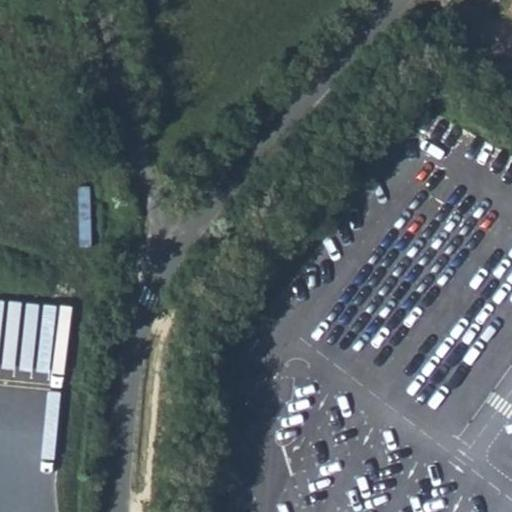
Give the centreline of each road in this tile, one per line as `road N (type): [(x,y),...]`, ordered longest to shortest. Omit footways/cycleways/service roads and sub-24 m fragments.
road 1 (unclassified): [(181,241),(398,0)]
road 2 (unclassified): [(116,511),(129,365),(150,294),(181,241)]
road 3 (residential): [(181,241),(144,157),(102,0)]
